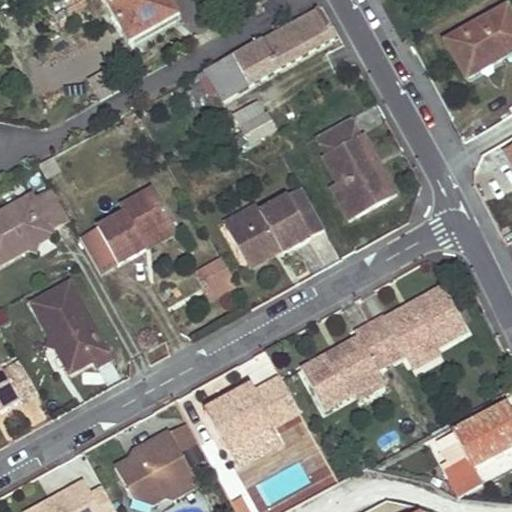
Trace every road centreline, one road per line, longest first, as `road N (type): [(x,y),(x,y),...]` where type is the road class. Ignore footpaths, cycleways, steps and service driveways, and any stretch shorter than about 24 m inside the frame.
road 1 (residential): [(0,473),(462,219)]
road 2 (residential): [(0,144),(23,148),(285,0)]
road 3 (residential): [(462,219),(346,0)]
road 4 (unknown): [(482,511),(402,485),(334,511)]
